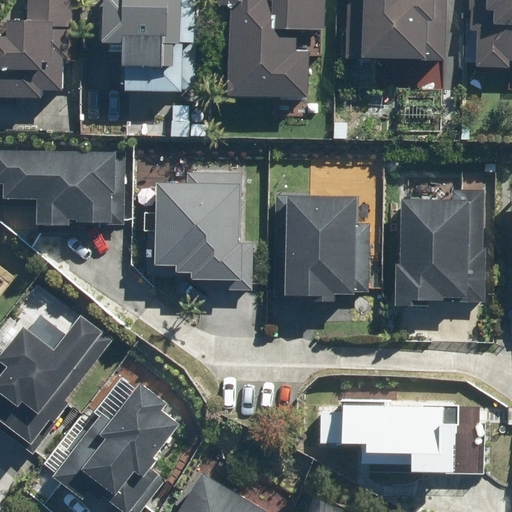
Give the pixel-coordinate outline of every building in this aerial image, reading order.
[(0,96),(67,100),(71,0),(3,0),(1,47),(0,46),(0,96)] [(124,0),(122,77),(204,80),(206,0),(124,0)] [(224,0),(227,96),(311,94),(309,0),(224,0)] [(342,0),(342,62),(444,62),(443,0),(342,0)] [(511,0),(475,0),(473,59),(511,60),(511,0)] [(117,156),(0,149),(0,223),(113,229),(117,156)] [(251,190),(160,186),(156,269),(247,274),(251,190)] [(370,199),(271,199),(271,300),(370,300),(370,199)] [(485,200),(397,199),(396,297),(484,298),(485,200)] [(0,434),(27,453),(92,359),(33,319),(0,366),(0,434)] [(70,511),(124,511),(167,428),(103,397),(51,502),(70,511)] [(458,412),(335,417),(338,471),(460,465),(458,412)] [(275,511),(278,506),(194,474),(179,511),(275,511)]
